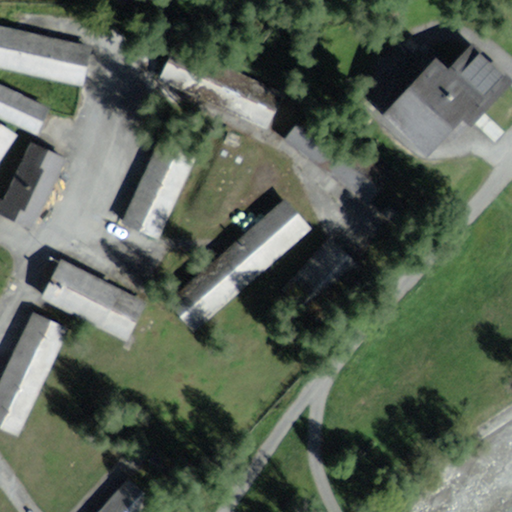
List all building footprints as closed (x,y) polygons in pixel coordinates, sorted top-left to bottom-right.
[(91,48),(0,27),(0,69),(82,88),(91,48)] [(176,45),(160,79),(267,129),(283,95),(176,45)] [(459,49),(397,112),(433,147),(472,108),(495,84),(459,49)] [(0,118),(39,136),(51,110),(0,85),(0,118)] [(290,144),(364,204),(392,170),(319,110),(290,144)] [(0,126),(0,161),(16,137),(0,126)] [(122,222),(158,239),(195,158),(159,142),(122,222)] [(0,198),(0,215),(32,231),(67,161),(32,144),(3,200),(0,198)] [(282,198),(166,304),(195,335),(310,229),(282,198)] [(331,242),(285,290),(307,311),(353,264),(331,242)] [(60,262),(41,301),(128,341),(146,302),(60,262)] [(70,331),(33,313),(0,384),(0,428),(20,438),(70,331)] [(126,484),(98,511),(146,511),(150,508),(126,484)]
